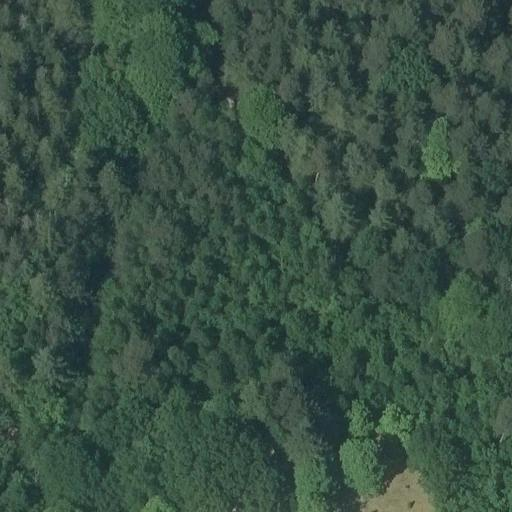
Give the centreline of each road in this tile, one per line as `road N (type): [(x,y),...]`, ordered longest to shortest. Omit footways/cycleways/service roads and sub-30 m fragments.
road 1 (track): [(511,349),(402,305),(276,109),(208,58)]
road 2 (track): [(208,58),(115,418)]
road 3 (track): [(115,418),(24,437),(0,452)]
